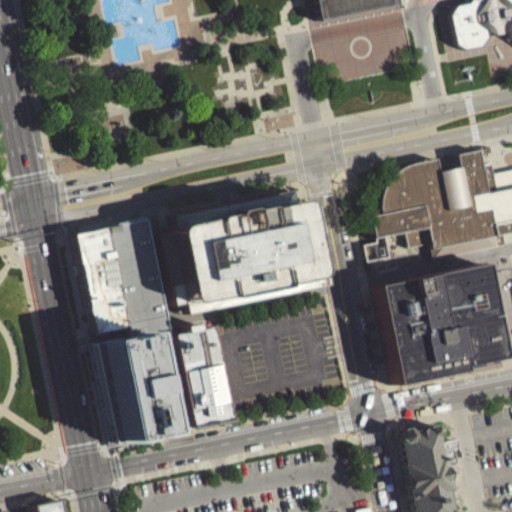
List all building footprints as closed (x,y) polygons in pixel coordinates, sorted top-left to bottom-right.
[(391,1),(390,0),(310,0),(314,16),(391,1)] [(511,0),(511,39),(509,38),(506,23),(500,31),(492,33),(482,27),(484,35),(478,44),(462,47),(452,41),(446,12),(452,2),(465,0),(511,0)] [(376,212),(365,215),(369,237),(372,236),(373,242),(360,245),(363,261),(386,257),(381,234),(401,230),(404,246),(426,242),(429,258),(501,244),(499,234),(511,231),(511,167),(490,172),(487,163),(477,165),(474,149),(452,153),(454,166),(434,170),(431,158),(410,162),(405,163),(401,165),(397,167),(393,169),(388,174),(385,177),(381,182),(378,190),(376,196),(376,202),(376,209),(376,212)] [(150,239),(164,311),(175,309),(177,319),(320,291),(304,208),(295,211),(287,206),(283,196),(164,220),(164,230),(159,236),(150,239)] [(85,350),(106,453),(181,437),(181,434),(162,340),(138,225),(111,231),(112,237),(100,239),(119,332),(122,343),(96,348),(89,349),(85,350)] [(64,239),(99,232),(100,239),(119,332),(85,339),(82,324),(72,276),(64,239)] [(388,389),(457,376),(455,370),(497,362),(478,267),(368,289),(388,389)] [(221,426),(181,434),(162,340),(175,338),(174,332),(187,330),(189,336),(202,333),(220,422),(221,426)] [(433,427),(405,432),(402,430),(399,430),(395,431),(393,433),(391,435),(391,438),(392,441),(394,444),(408,511),(449,511),(440,465),(453,462),(448,441),(435,444),(433,427)]
